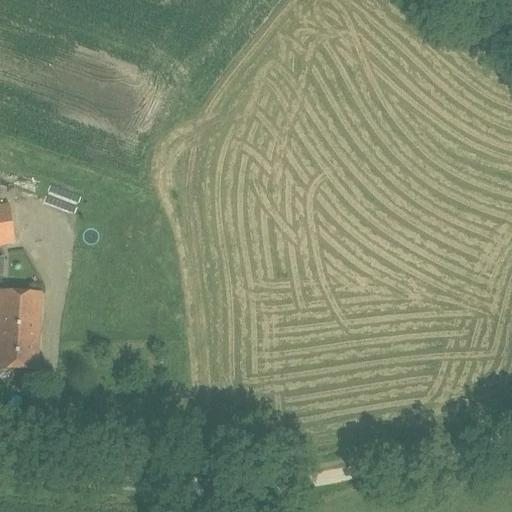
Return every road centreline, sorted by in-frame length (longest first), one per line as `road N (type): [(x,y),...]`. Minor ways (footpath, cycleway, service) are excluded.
road 1 (unclassified): [(304,482),(208,490),(0,479)]
road 2 (track): [(511,440),(304,482)]
